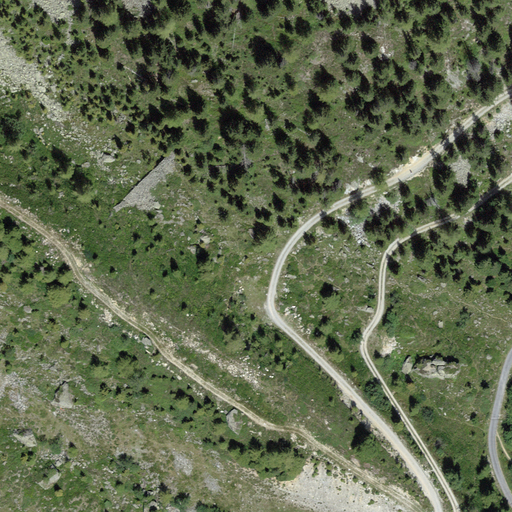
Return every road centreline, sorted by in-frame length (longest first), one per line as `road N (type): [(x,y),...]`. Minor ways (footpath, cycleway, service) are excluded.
road 1 (track): [(511,95),(420,169),(309,225),(287,251),(271,297),(275,319),(387,430),(440,511)]
road 2 (track): [(0,205),(71,256),(90,292),(149,330),(169,362),(407,511)]
road 3 (track): [(511,181),(389,253),(378,320),(363,340),(370,366),(457,511)]
road 4 (track): [(511,500),(491,439),(511,356)]
